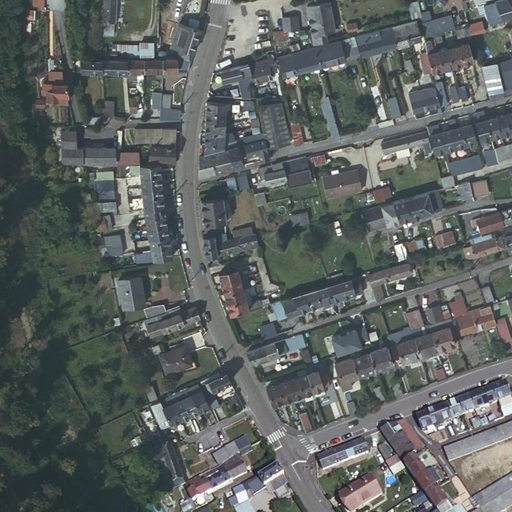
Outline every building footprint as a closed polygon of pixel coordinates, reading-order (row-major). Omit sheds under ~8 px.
[(119,22),(118,0),(107,0),(107,22),(114,22),(119,22)] [(320,12),(318,0),(316,0),(308,1),(310,13),(320,12)] [(335,31),(330,0),(318,0),(320,12),(323,33),(326,32),(335,31)] [(490,22),(502,18),(494,0),(493,0),(484,4),(486,11),(490,22)] [(502,18),(511,15),(511,6),(508,0),(494,0),(502,18)] [(419,2),(409,4),(413,19),(422,16),(419,2)] [(480,13),(486,11),(484,4),(477,6),(480,13)] [(424,19),(431,18),(429,7),(422,9),(424,19)] [(292,12),(283,13),(284,26),(293,25),(292,12)] [(320,12),(310,13),(313,34),(323,33),(320,12)] [(453,29),(454,29),(451,14),(431,18),(424,19),(421,19),(424,35),(432,33),(453,29)] [(199,29),(200,21),(190,19),(188,24),(189,26),(199,29)] [(417,20),(405,23),(410,42),(422,39),(417,20)] [(178,23),(170,21),(166,34),(174,36),(178,23)] [(201,29),(199,29),(189,26),(188,24),(182,22),(180,23),(178,23),(174,36),(171,47),(180,49),(194,53),(201,29)] [(349,32),(359,29),(357,22),(347,24),(349,32)] [(410,42),(405,23),(393,27),(398,46),(410,42)] [(470,28),(471,33),(485,29),(484,24),(470,28)] [(398,46),(393,27),(380,30),(385,49),(398,46)] [(464,38),(470,37),(468,28),(456,31),(457,38),(464,36),(464,38)] [(385,49),(380,30),(369,33),(374,52),(385,49)] [(328,40),(326,32),(323,33),(313,34),(314,43),(328,40)] [(455,36),(454,32),(443,34),(445,40),(451,39),(450,37),(455,36)] [(374,52),(369,33),(358,36),(363,55),(374,52)] [(436,43),(442,41),(441,33),(434,35),(436,43)] [(174,36),(166,34),(163,45),(171,47),(174,36)] [(433,35),(424,38),(426,52),(433,50),(430,39),(434,38),(433,35)] [(340,40),(345,58),(357,54),(352,36),(340,40)] [(315,46),(321,65),(345,58),(340,40),(315,46)] [(139,56),(154,56),(154,41),(139,41),(139,56)] [(457,44),(462,63),(472,60),(467,41),(457,44)] [(452,66),(462,63),(457,44),(446,46),(452,66)] [(293,53),(299,72),(321,65),(315,46),(293,53)] [(437,49),(442,68),(452,66),(446,46),(437,49)] [(183,60),(190,62),(191,62),(194,53),(180,49),(177,58),(183,60)] [(433,50),(426,52),(431,71),(442,68),(437,49),(433,50)] [(431,71),(426,52),(419,54),(424,73),(431,71)] [(284,76),(299,72),(293,53),(279,58),(284,76)] [(511,57),(497,62),(499,71),(511,67),(511,57)] [(177,59),(163,59),(164,71),(163,77),(170,77),(170,72),(183,71),(183,70),(188,70),(190,62),(183,60),(177,58),(177,59)] [(159,59),(146,60),(146,72),(157,72),(164,71),(163,59),(159,59)] [(270,63),(269,59),(249,64),(252,75),(253,82),(273,77),(270,63)] [(82,60),(83,73),(103,73),(103,60),(82,60)] [(103,73),(105,73),(128,73),(128,72),(128,60),(103,60),(103,73)] [(146,60),(128,60),(128,72),(146,72),(146,60)] [(490,97),(511,90),(511,67),(499,71),(497,62),(483,66),(490,97)] [(252,75),(249,64),(238,67),(241,78),(252,75)] [(241,78),(238,67),(222,71),(225,82),(238,78),(241,78)] [(45,79),(44,83),(54,83),(54,84),(64,84),(65,75),(54,75),(54,79),(45,79)] [(252,82),(253,82),(252,75),(241,78),(242,83),(244,84),(247,84),(250,83),(252,82)] [(242,83),(241,78),(238,78),(242,97),(253,97),(250,86),(247,87),(247,84),(244,84),(242,83)] [(437,91),(444,89),(441,80),(435,82),(437,91)] [(54,83),(44,83),(44,91),(48,91),(48,101),(58,100),(59,94),(68,94),(68,84),(64,84),(54,84),(54,83)] [(420,98),(437,94),(434,85),(420,89),(418,89),(420,98)] [(453,103),(459,101),(454,86),(449,88),(453,103)] [(458,89),(461,101),(467,99),(464,87),(458,89)] [(411,100),(420,98),(418,89),(409,92),(411,100)] [(444,89),(437,91),(441,104),(448,102),(444,89)] [(58,102),(68,103),(68,94),(59,94),(58,100),(58,102)] [(154,107),(162,108),(162,94),(155,94),(154,107)] [(162,94),(162,108),(169,109),(171,95),(162,94)] [(436,105),(440,104),(437,94),(420,98),(411,100),(414,111),(436,105)] [(326,111),(333,109),(329,95),(327,96),(324,104),(326,111)] [(130,96),(130,112),(137,111),(138,96),(130,96)] [(396,96),(389,98),(394,118),(401,116),(396,96)] [(107,101),(106,116),(115,116),(115,101),(107,101)] [(227,102),(208,101),(207,111),(226,112),(227,102)] [(287,122),(283,101),(259,104),(263,126),(287,122)] [(161,120),(179,120),(180,109),(169,109),(162,108),(161,120)] [(333,135),(340,134),(333,109),(326,111),(333,135)] [(206,122),(226,123),(226,112),(207,111),(206,122)] [(484,111),(478,112),(481,120),(487,119),(484,111)] [(511,132),(506,113),(496,116),(501,135),(511,132)] [(496,116),(487,119),(492,138),(501,135),(496,116)] [(462,126),(471,124),(469,118),(461,120),(462,126)] [(448,121),(451,129),(457,127),(454,119),(448,121)] [(487,119),(481,120),(476,122),(481,141),(492,138),(487,119)] [(206,132),(225,133),(226,123),(206,122),(206,132)] [(290,145),(291,145),(293,144),(287,122),(263,126),(268,149),(285,146),(283,139),(288,137),(290,145)] [(438,123),(431,125),(434,134),(441,132),(438,123)] [(292,126),(297,146),(306,144),(301,124),(292,126)] [(460,126),(465,145),(476,142),(471,124),(462,126),(460,126)] [(451,129),(456,148),(465,145),(460,126),(457,127),(451,129)] [(144,130),(132,130),(132,143),(158,143),(158,146),(176,146),(178,127),(144,130)] [(441,132),(446,151),(456,148),(451,129),(441,132)] [(76,149),(76,130),(62,130),(62,164),(83,165),(84,148),(76,149)] [(426,131),(382,142),(385,153),(401,149),(407,147),(422,143),(429,141),(426,131)] [(224,144),(225,142),(225,133),(206,132),(205,143),(224,144)] [(251,142),(264,138),(262,132),(250,136),(251,142)] [(434,134),(431,134),(436,153),(446,151),(441,132),(434,134)] [(262,153),(268,151),(265,138),(264,138),(251,142),(239,145),(242,159),(262,153)] [(230,147),(239,145),(237,139),(229,141),(230,147)] [(431,151),(429,141),(422,143),(425,153),(431,151)] [(205,155),(209,153),(218,151),(225,149),(224,144),(205,143),(205,155)] [(176,146),(158,146),(154,145),(153,152),(152,159),(175,160),(176,146)] [(243,165),(242,159),(239,145),(230,147),(228,148),(233,168),(243,165)] [(505,151),(504,145),(495,148),(496,153),(505,151)] [(84,148),(83,165),(115,165),(116,148),(85,147),(84,148)] [(218,151),(223,171),(233,168),(228,148),(225,149),(218,151)] [(495,148),(484,150),(488,164),(498,161),(498,160),(496,153),(495,148)] [(209,153),(214,173),(223,171),(218,151),(209,153)] [(505,151),(496,153),(498,160),(507,158),(505,151)] [(175,164),(175,160),(152,159),(153,152),(147,154),(132,154),(132,166),(139,165),(159,163),(175,164)] [(199,156),(200,177),(214,173),(209,153),(205,155),(199,156)] [(479,154),(469,157),(472,170),(473,171),(483,168),(479,154)] [(323,155),(310,158),(312,166),(325,163),(323,155)] [(307,156),(294,160),(298,177),(311,173),(307,156)] [(467,158),(459,161),(462,173),(471,171),(467,158)] [(298,177),(294,160),(282,163),(287,180),(298,177)] [(450,163),(453,176),(462,173),(459,161),(450,163)] [(160,174),(159,163),(139,165),(141,177),(160,174)] [(282,163),(273,165),(277,182),(287,180),(282,163)] [(132,166),(131,166),(132,177),(141,177),(139,165),(132,166)] [(273,165),(262,168),(267,185),(276,183),(277,182),(273,165)] [(267,185),(262,168),(257,169),(262,187),(267,185)] [(357,169),(340,173),(333,175),(323,178),(328,198),(362,189),(357,169)] [(114,179),(114,178),(114,172),(89,173),(89,180),(101,179),(114,179)] [(441,175),(443,186),(454,183),(451,172),(441,175)] [(162,185),(160,174),(141,177),(142,187),(162,185)] [(229,191),(237,190),(235,177),(227,178),(229,191)] [(476,194),(491,190),(487,177),(473,180),(476,194)] [(114,187),(114,179),(101,179),(101,188),(114,187)] [(469,181),(458,183),(462,198),(472,196),(469,181)] [(162,185),(142,187),(143,199),(163,197),(163,195),(162,185)] [(371,192),(374,203),(396,196),(393,186),(371,192)] [(441,209),(435,189),(427,192),(433,211),(441,209)] [(116,202),(115,191),(101,192),(101,203),(116,202)] [(254,194),(257,206),(266,203),(263,191),(254,194)] [(371,192),(363,195),(367,205),(374,203),(371,192)] [(427,192),(414,195),(420,215),(433,211),(427,192)] [(414,195),(403,198),(409,218),(420,215),(414,195)] [(163,197),(143,199),(144,209),(152,209),(151,205),(164,204),(163,197)] [(225,197),(202,199),(204,224),(206,224),(221,223),(226,222),(225,197)] [(403,198),(397,200),(393,201),(399,221),(409,218),(403,198)] [(393,201),(381,205),(387,225),(399,221),(393,201)] [(101,203),(98,203),(99,213),(117,212),(116,202),(101,203)] [(381,205),(370,208),(361,211),(367,231),(387,225),(381,205)] [(165,215),(164,207),(152,209),(144,209),(145,218),(145,219),(165,215)] [(511,207),(499,211),(503,225),(511,221),(511,207)] [(503,225),(499,211),(477,218),(481,232),(503,225)] [(148,230),(167,225),(166,219),(165,215),(145,219),(148,230)] [(317,215),(308,217),(309,223),(321,220),(321,218),(318,219),(317,215)] [(104,217),(95,219),(96,226),(105,225),(104,217)] [(206,224),(207,231),(217,231),(217,230),(222,229),(221,223),(206,224)] [(105,225),(96,226),(98,233),(107,231),(105,225)] [(150,240),(169,236),(167,225),(148,230),(150,240)] [(511,227),(503,230),(508,246),(508,248),(511,246),(511,227)] [(439,245),(457,240),(454,229),(435,235),(439,245)] [(230,239),(240,236),(238,230),(228,233),(230,239)] [(241,236),(244,248),(251,246),(258,244),(255,232),(241,236)] [(215,235),(217,243),(227,240),(226,233),(215,235)] [(473,244),(494,237),(492,233),(471,239),(473,244)] [(207,257),(211,256),(219,255),(217,243),(215,235),(215,234),(204,236),(207,257)] [(107,248),(122,245),(119,235),(106,238),(107,248)] [(501,235),(494,237),(473,244),(476,255),(477,256),(505,247),(501,235)] [(152,250),(172,246),(169,236),(150,240),(152,250)] [(219,255),(244,248),(241,236),(240,236),(230,239),(227,240),(217,243),(219,255)] [(411,253),(420,251),(416,237),(406,240),(411,253)] [(398,259),(408,256),(403,241),(393,244),(398,259)] [(476,255),(473,244),(464,247),(467,258),(476,255)] [(122,245),(107,248),(110,258),(124,255),(122,245)] [(138,265),(174,257),(172,246),(152,250),(153,252),(153,254),(145,256),(145,254),(136,256),(138,265)] [(408,262),(369,274),(375,291),(380,290),(378,283),(381,282),(411,273),(408,262)] [(220,274),(222,284),(241,279),(240,277),(238,268),(220,274)] [(351,276),(338,280),(344,297),(356,293),(363,290),(358,275),(351,277),(351,276)] [(140,277),(118,281),(124,308),(145,303),(140,277)] [(241,279),(244,288),(255,285),(253,280),(245,282),(244,278),(241,279)] [(241,279),(222,284),(225,294),(244,288),(241,279)] [(338,280),(329,283),(334,300),(344,297),(338,280)] [(375,291),(377,300),(385,298),(381,282),(378,283),(380,290),(375,291)] [(334,300),(329,283),(317,287),(322,304),(334,300)] [(490,303),(497,299),(489,284),(483,287),(490,303)] [(322,304),(317,287),(306,291),(311,308),(322,304)] [(228,304),(246,298),(244,288),(225,294),(228,304)] [(295,294),(301,311),(311,308),(306,291),(295,294)] [(289,315),(301,311),(295,294),(284,298),(283,298),(289,315)] [(456,316),(468,312),(462,297),(451,301),(456,316)] [(249,309),(248,302),(246,298),(228,304),(231,315),(236,313),(249,309)] [(249,309),(251,309),(264,304),(262,298),(248,302),(249,309)] [(336,307),(334,300),(322,304),(325,311),(336,307)] [(168,310),(168,309),(167,306),(156,305),(148,309),(151,317),(168,310)] [(446,320),(441,305),(433,308),(435,317),(430,318),(432,324),(441,321),(446,320)] [(490,305),(489,305),(468,312),(456,316),(458,323),(461,335),(496,322),(491,308),(490,305)] [(184,311),(182,306),(169,311),(168,312),(170,317),(184,311)] [(201,318),(196,307),(184,311),(170,317),(147,327),(151,338),(201,318)] [(435,317),(433,308),(427,310),(430,318),(435,317)] [(422,327),(417,311),(417,310),(406,314),(411,328),(411,331),(422,327)] [(168,312),(144,321),(147,327),(170,317),(168,312)] [(454,324),(452,318),(446,320),(441,321),(443,328),(449,326),(454,324)] [(264,339),(278,334),(273,321),(259,326),(264,339)] [(443,328),(441,321),(432,324),(429,325),(429,326),(431,332),(443,328)] [(429,326),(429,325),(425,327),(422,327),(411,331),(414,337),(418,336),(417,331),(429,326)] [(363,347),(361,342),(369,339),(364,326),(331,337),(337,356),(363,347)] [(431,332),(429,326),(417,331),(418,336),(431,332)] [(449,326),(443,328),(431,332),(437,350),(455,344),(449,326)] [(389,338),(411,331),(411,328),(389,335),(389,338)] [(504,344),(511,341),(511,337),(509,329),(500,332),(504,344)] [(414,337),(411,331),(389,338),(398,363),(402,361),(401,357),(398,358),(395,348),(398,347),(396,343),(414,337)] [(370,334),(372,341),(379,339),(377,332),(370,334)] [(418,336),(414,337),(420,355),(437,350),(431,332),(418,336)] [(305,340),(303,333),(294,336),(296,343),(305,340)] [(294,336),(275,342),(277,347),(283,346),(286,353),(298,349),(298,348),(296,343),(294,336)] [(420,355),(414,337),(396,343),(398,347),(401,357),(402,361),(410,359),(412,367),(423,363),(420,355)] [(307,345),(305,340),(296,343),(298,348),(307,345)] [(275,342),(265,345),(269,358),(279,355),(277,347),(275,342)] [(162,351),(159,345),(152,347),(155,354),(162,351)] [(183,367),(192,363),(185,345),(177,347),(177,350),(173,351),(173,349),(159,354),(167,373),(183,367)] [(265,345),(247,351),(252,364),(269,358),(265,345)] [(279,355),(286,353),(283,346),(277,347),(279,355)] [(387,346),(369,352),(375,370),(393,364),(387,346)] [(303,363),(311,361),(308,349),(301,350),(303,363)] [(375,370),(369,352),(368,352),(358,356),(352,357),(358,376),(375,370)] [(358,376),(352,357),(334,364),(335,366),(339,378),(340,382),(349,379),(358,376)] [(195,362),(192,363),(183,367),(185,372),(197,367),(195,362)] [(306,369),(307,372),(317,369),(318,369),(324,367),(322,363),(306,369)] [(424,368),(430,384),(436,381),(431,366),(424,368)] [(324,367),(318,369),(318,371),(322,370),(323,376),(326,375),(324,367)] [(296,372),(297,375),(304,394),(314,390),(307,372),(306,369),(296,372)] [(317,369),(307,372),(314,390),(324,387),(323,384),(320,377),(318,371),(318,369),(317,369)] [(226,372),(225,372),(209,380),(213,388),(214,390),(231,381),(226,372)] [(304,394),(297,375),(288,378),(294,397),(304,394)] [(329,382),(326,375),(323,376),(320,377),(323,384),(329,382)] [(278,382),(284,400),(294,397),(288,378),(278,382)] [(351,385),(349,379),(340,382),(342,388),(351,385)] [(209,380),(203,383),(207,392),(211,390),(213,388),(209,380)] [(395,392),(402,389),(399,381),(392,383),(395,392)] [(267,385),(274,404),(284,400),(278,382),(267,385)] [(508,388),(507,382),(494,387),(499,401),(511,396),(508,388)] [(201,410),(210,406),(202,388),(201,388),(199,383),(190,388),(192,393),(201,410)] [(151,401),(158,399),(153,385),(147,388),(151,401)] [(180,392),(182,398),(192,393),(190,388),(190,386),(179,392),(180,392)] [(375,389),(378,399),(384,396),(381,386),(375,389)] [(314,390),(316,397),(326,394),(324,387),(314,390)] [(499,401),(494,387),(471,396),(476,410),(499,401)] [(207,392),(211,401),(216,399),(211,390),(207,392)] [(170,397),(173,402),(182,398),(180,392),(170,397)] [(182,398),(191,415),(200,411),(201,410),(192,393),(182,398)] [(296,402),(306,399),(304,394),(294,397),(296,402)] [(476,410),(471,396),(459,401),(464,414),(476,410)] [(511,396),(499,401),(500,405),(505,404),(506,407),(511,405),(511,396)] [(163,407),(173,402),(170,397),(160,402),(163,407)] [(216,399),(211,401),(215,407),(221,404),(218,397),(216,399)] [(284,400),(286,406),(296,402),(294,397),(284,400)] [(173,402),(181,420),(191,415),(182,398),(173,402)] [(351,414),(358,412),(354,401),(348,404),(351,414)] [(448,405),(453,419),(464,414),(459,401),(448,405)] [(172,424),(181,420),(173,402),(163,407),(164,409),(172,424)] [(505,417),(511,414),(511,405),(506,407),(505,404),(500,405),(505,417)] [(437,409),(442,423),(453,419),(448,405),(437,409)] [(163,429),(172,424),(164,409),(155,413),(163,429)] [(423,430),(442,423),(437,409),(418,416),(423,430)] [(300,415),(306,433),(313,430),(307,412),(300,415)] [(410,428),(405,422),(398,425),(404,433),(410,429),(410,428)] [(511,438),(511,423),(508,425),(473,438),(462,442),(441,450),(450,462),(511,438)] [(398,425),(382,431),(390,443),(404,433),(398,425)] [(456,427),(445,432),(448,439),(459,435),(456,427)] [(416,438),(416,437),(410,428),(410,429),(404,433),(410,442),(416,438)] [(448,439),(445,432),(432,436),(440,442),(448,440),(448,439)] [(410,442),(404,433),(390,443),(396,452),(410,442)] [(248,436),(236,442),(241,451),(252,445),(248,436)] [(410,442),(416,452),(423,448),(416,438),(410,442)] [(328,468),(371,451),(366,439),(323,456),(328,468)] [(239,453),(241,452),(241,451),(236,442),(229,446),(228,446),(233,457),(239,453)] [(398,455),(403,461),(416,452),(410,442),(396,452),(398,455)] [(180,478),(184,476),(172,443),(162,446),(166,456),(174,480),(180,478)] [(380,448),(389,460),(395,456),(386,444),(380,448)] [(166,456),(162,446),(151,450),(155,460),(166,456)] [(228,446),(215,453),(221,465),(224,463),(225,464),(231,460),(231,458),(233,457),(228,446)] [(252,447),(242,452),(244,456),(254,451),(252,447)] [(239,453),(233,457),(231,458),(231,460),(225,464),(224,463),(221,465),(216,468),(217,470),(232,463),(232,464),(235,463),(233,460),(241,456),(239,453)] [(244,463),(241,456),(233,460),(235,463),(236,466),(244,463)] [(427,473),(416,457),(405,464),(417,481),(427,473)] [(219,474),(228,470),(234,467),(232,464),(232,463),(217,470),(219,474)] [(232,481),(248,473),(244,463),(236,466),(234,467),(228,470),(232,481)] [(245,486),(249,500),(266,489),(265,487),(266,487),(285,475),(279,466),(261,477),(257,479),(252,481),(244,484),(245,486)] [(432,469),(427,473),(438,488),(443,484),(432,469)] [(212,490),(232,481),(228,470),(219,474),(207,480),(212,490)] [(438,488),(427,473),(417,481),(424,491),(427,496),(438,488)] [(352,511),(356,511),(384,494),(373,477),(342,496),(352,511)] [(511,477),(476,499),(474,499),(473,500),(476,507),(479,506),(481,509),(482,509),(511,491),(511,477)] [(183,485),(182,484),(180,478),(174,480),(177,487),(183,485)] [(202,483),(199,478),(193,481),(196,487),(200,496),(212,490),(207,480),(202,483)] [(196,487),(193,481),(185,485),(188,491),(196,487)] [(245,486),(235,490),(235,491),(237,496),(240,503),(237,505),(238,508),(239,511),(252,511),(249,500),(245,486)] [(193,499),(200,496),(196,487),(188,491),(193,499)] [(445,506),(449,503),(444,497),(438,488),(427,496),(431,500),(434,505),(438,511),(445,506)] [(421,491),(409,499),(416,509),(428,501),(421,491)] [(502,511),(511,506),(511,491),(482,509),(477,511),(502,511)] [(240,503),(237,496),(230,500),(233,506),(237,505),(240,503)] [(197,507),(207,502),(204,497),(194,502),(197,507)] [(427,510),(434,505),(431,500),(424,505),(427,510)] [(181,511),(191,511),(192,511),(187,501),(178,505),(181,511)] [(454,511),(453,509),(449,503),(445,506),(448,511),(454,511)]
